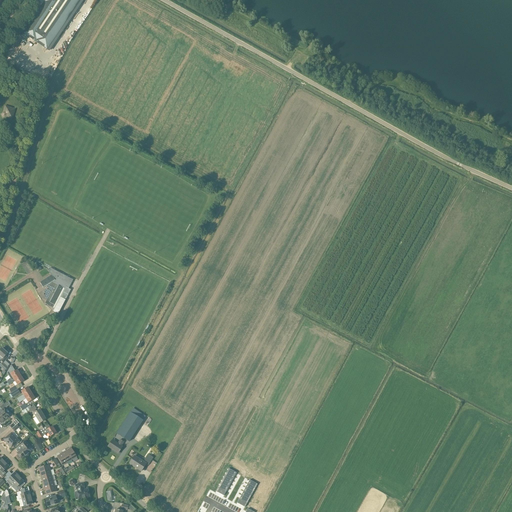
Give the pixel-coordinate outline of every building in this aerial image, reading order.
[(23,33),(47,50),(80,0),(35,0),(42,4),(23,33)] [(5,117),(12,119),(16,109),(5,105),(3,112),(2,113),(4,117),(5,117)] [(27,270),(30,267),(26,260),(22,263),(27,270)] [(52,314),(52,315),(58,311),(59,312),(65,300),(59,297),(68,278),(61,274),(59,277),(56,272),(52,275),(40,283),(43,288),(46,286),(47,287),(49,289),(48,290),(51,292),(45,304),(48,305),(52,309),(53,308),(54,309),(52,314)] [(11,365),(6,372),(10,379),(6,381),(8,384),(20,376),(17,370),(15,371),(11,365)] [(6,384),(7,386),(15,381),(17,385),(24,381),(20,376),(8,384),(6,384)] [(18,399),(18,400),(31,393),(28,387),(21,391),(24,395),(18,399)] [(17,402),(18,404),(26,399),(28,403),(35,399),(31,393),(18,400),(19,401),(17,402)] [(4,404),(0,407),(1,410),(0,410),(0,413),(5,420),(10,417),(3,409),(6,407),(4,404)] [(21,411),(23,414),(29,411),(30,413),(36,409),(34,405),(31,408),(30,406),(23,411),(22,410),(21,411)] [(33,419),(37,425),(46,420),(40,410),(34,414),(36,417),(33,419)] [(116,433),(129,442),(143,421),(130,412),(116,433)] [(15,426),(11,429),(14,432),(20,427),(18,424),(15,426)] [(35,433),(39,439),(43,436),(48,433),(50,437),(56,433),(52,426),(50,428),(48,425),(35,433)] [(4,440),(11,448),(19,442),(11,433),(4,440)] [(113,450),(118,453),(122,447),(121,446),(124,442),(120,439),(117,444),(112,440),(108,446),(113,449),(113,450)] [(17,453),(22,459),(24,457),(25,458),(26,458),(28,456),(28,455),(28,454),(31,451),(27,448),(29,446),(25,441),(20,446),(22,449),(17,453)] [(37,451),(43,449),(40,443),(35,445),(37,451)] [(71,448),(66,451),(72,460),(77,457),(71,448)] [(62,454),(67,463),(72,460),(66,451),(62,454)] [(57,457),(62,466),(67,463),(62,454),(57,457)] [(145,459),(150,463),(153,458),(148,454),(145,459)] [(137,469),(141,471),(146,464),(134,456),(129,464),(133,466),(134,465),(138,468),(137,469)] [(0,474),(0,475),(1,477),(6,473),(4,471),(9,466),(4,462),(0,466),(0,471),(2,473),(0,474)] [(38,468),(40,473),(50,470),(49,465),(38,468)] [(40,473),(41,479),(52,476),(50,470),(40,473)] [(8,479),(12,484),(19,477),(20,476),(18,474),(17,474),(15,473),(14,472),(11,475),(12,476),(9,478),(7,476),(4,479),(6,481),(8,479)] [(43,484),(53,481),(52,476),(41,479),(43,484)] [(12,484),(19,490),(21,488),(19,485),(23,481),(19,477),(12,484)] [(43,484),(44,489),(55,486),(53,481),(43,484)] [(77,490),(79,500),(90,497),(88,489),(85,490),(83,483),(75,485),(76,490),(77,490)] [(44,489),(46,495),(56,492),(55,486),(44,489)] [(218,487),(216,492),(224,496),(226,492),(218,487)] [(20,495),(22,501),(31,498),(30,492),(27,493),(27,492),(28,492),(26,488),(20,490),(21,492),(17,493),(18,496),(20,495)] [(65,494),(64,491),(57,493),(58,495),(45,499),(47,507),(58,504),(56,498),(61,497),(60,495),(65,494)] [(21,507),(22,510),(28,508),(27,505),(33,504),(31,498),(22,501),(24,506),(21,507)] [(239,499),(237,503),(245,507),(247,503),(239,499)]
